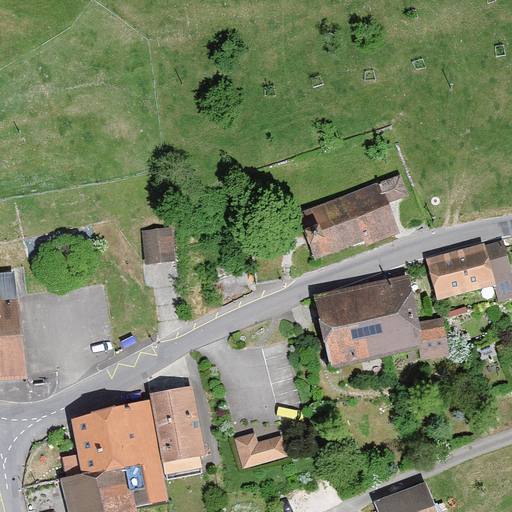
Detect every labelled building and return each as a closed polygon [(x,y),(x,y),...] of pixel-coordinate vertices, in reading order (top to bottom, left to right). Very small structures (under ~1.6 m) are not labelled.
[(298,211),(316,260),(363,242),(365,246),(399,233),(388,204),(407,197),(399,175),(298,211)] [(143,234),(144,265),(172,263),(171,233),(143,234)] [(428,263),(437,301),(496,287),(495,283),(511,278),(511,274),(505,245),(428,263)] [(331,368),(420,350),(422,362),(449,356),(441,320),(419,324),(409,277),(315,297),(331,368)] [(0,304),(0,387),(28,385),(19,304),(0,304)] [(160,443),(168,484),(200,477),(196,457),(206,455),(192,387),(150,396),(151,402),(160,443)] [(156,444),(160,443),(151,402),(71,418),(83,476),(127,467),(136,507),(168,500),(156,444)] [(235,439),(243,468),(286,457),(281,438),(256,444),(254,435),(235,439)] [(136,511),(136,507),(127,467),(83,476),(62,481),(68,511),(136,511)] [(376,504),(378,511),(438,511),(428,484),(376,504)]
